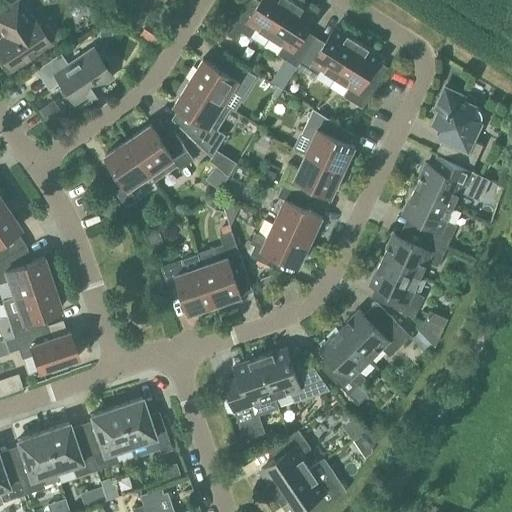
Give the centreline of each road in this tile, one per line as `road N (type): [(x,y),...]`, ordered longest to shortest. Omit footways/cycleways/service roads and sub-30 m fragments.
road 1 (residential): [(177,352),(313,303),(357,232),(423,79),(424,57),(413,38),(347,0)]
road 2 (residential): [(38,168),(150,88),(208,0)]
road 3 (residential): [(121,369),(38,168)]
road 4 (residential): [(227,511),(177,352)]
road 5 (residential): [(121,369),(0,411)]
